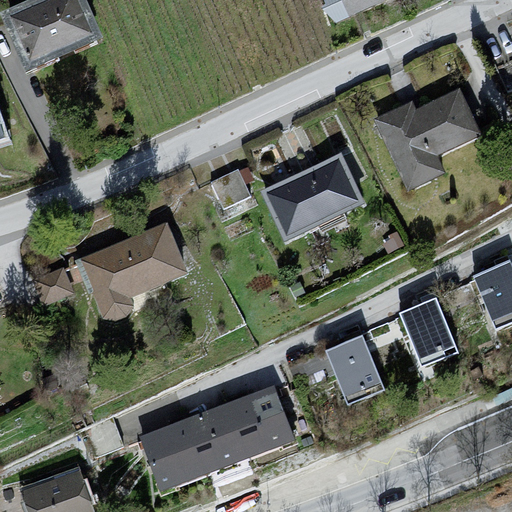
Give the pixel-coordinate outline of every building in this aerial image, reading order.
[(72,0),(37,0),(0,17),(0,35),(19,77),(92,43),(72,0)] [(333,0),(344,22),(388,0),(333,0)] [(415,105),(379,121),(409,187),(446,170),(438,152),(478,134),(460,95),(419,113),(415,105)] [(341,155),(261,193),(284,240),(363,202),(341,155)] [(159,238),(79,264),(98,321),(126,312),(122,300),(174,282),(159,238)] [(511,264),(511,262),(475,277),(496,329),(511,322),(511,264)] [(65,263),(34,274),(44,301),(74,289),(65,263)] [(436,301),(401,314),(423,369),(458,355),(436,301)] [(363,337),(330,350),(350,401),(383,388),(363,337)] [(131,441),(152,495),(284,443),(263,389),(131,441)] [(93,511),(80,475),(25,495),(30,511),(93,511)]
